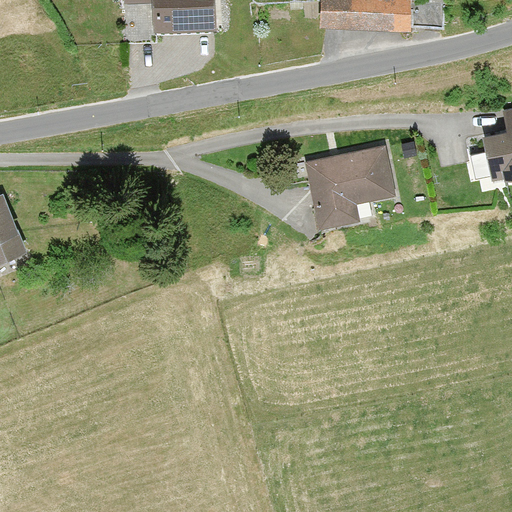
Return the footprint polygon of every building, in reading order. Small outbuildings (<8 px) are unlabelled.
[(221,29),(221,0),(153,0),(154,30),(221,29)] [(416,26),(446,27),(447,3),(417,2),(416,0),(323,0),(323,25),(415,30),(416,26)] [(493,180),(511,176),(511,105),(499,108),(504,130),(483,135),(493,180)] [(388,144),(308,162),(324,233),(366,223),(362,206),(400,197),(388,144)] [(0,196),(0,264),(31,252),(8,194),(0,196)]
